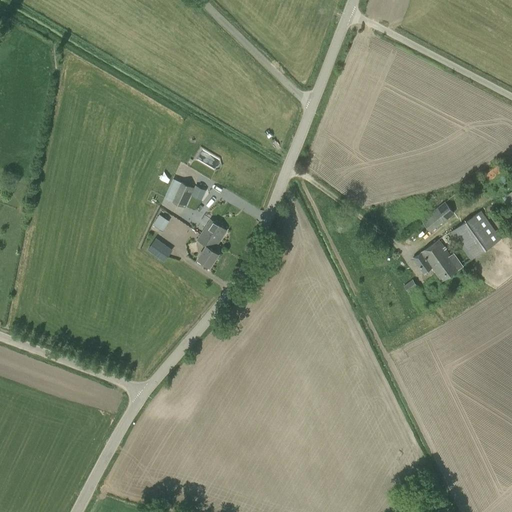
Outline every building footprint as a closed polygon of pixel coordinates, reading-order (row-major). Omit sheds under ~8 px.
[(499,162),(481,177),(489,186),(507,171),(499,162)] [(186,208),(194,188),(173,178),(164,198),(186,208)] [(511,191),(503,196),(506,201),(511,197),(511,191)] [(454,194),(421,220),(430,232),(463,205),(454,194)] [(450,232),(471,260),(501,239),(481,210),(450,232)] [(159,214),(153,225),(163,231),(169,220),(159,214)] [(210,219),(200,235),(207,239),(208,237),(218,243),(227,230),(210,219)] [(207,239),(200,235),(197,240),(206,246),(197,259),(209,267),(218,253),(214,250),(218,243),(208,237),(207,239)] [(164,261),(172,250),(156,238),(147,250),(164,261)] [(439,239),(412,258),(423,274),(431,268),(441,282),(463,266),(453,252),(450,255),(446,249),(447,248),(445,246),(444,246),(439,239)] [(406,288),(408,292),(417,286),(415,282),(406,288)]
